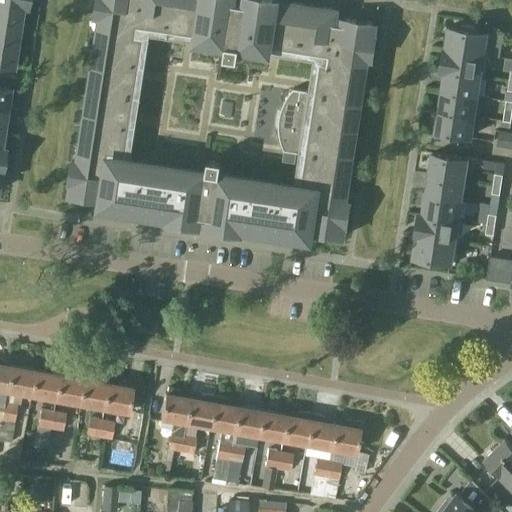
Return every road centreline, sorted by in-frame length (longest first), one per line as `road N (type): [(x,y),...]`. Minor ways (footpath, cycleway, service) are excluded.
road 1 (residential): [(511,326),(0,243)]
road 2 (residential): [(450,406),(120,346),(94,319),(72,315),(37,332),(0,325)]
road 3 (residential): [(367,511),(450,406)]
